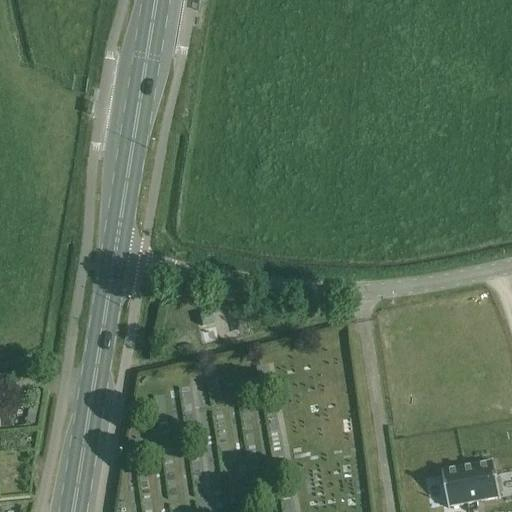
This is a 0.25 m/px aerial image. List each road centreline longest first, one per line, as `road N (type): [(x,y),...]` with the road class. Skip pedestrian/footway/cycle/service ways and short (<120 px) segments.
road 1 (tertiary): [(112,267),(341,293),(511,267)]
road 2 (primary): [(112,267),(155,0)]
road 3 (primary): [(72,511),(112,267)]
